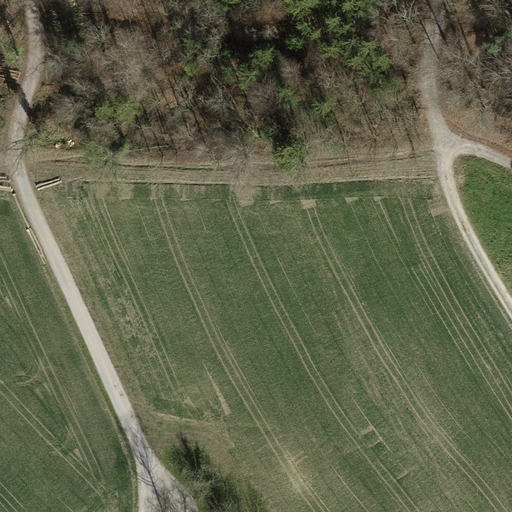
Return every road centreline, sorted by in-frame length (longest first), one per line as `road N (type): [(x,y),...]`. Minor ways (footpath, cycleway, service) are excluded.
road 1 (track): [(185,511),(138,440),(12,158),(42,38),(30,0)]
road 2 (track): [(0,156),(221,161),(441,148),(511,170)]
road 3 (track): [(446,0),(428,90),(470,231),(511,305)]
